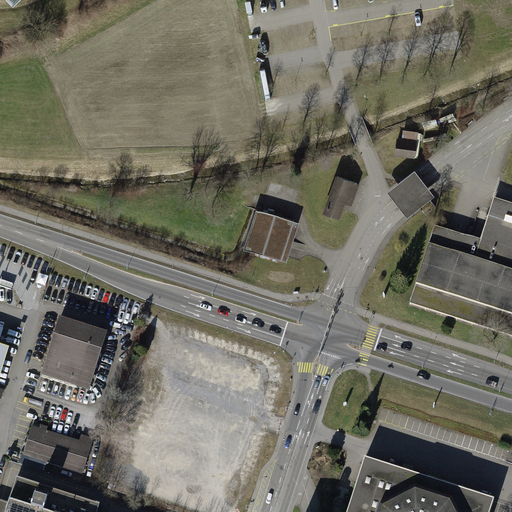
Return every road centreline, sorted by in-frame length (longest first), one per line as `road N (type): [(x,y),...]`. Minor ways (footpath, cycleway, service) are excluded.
road 1 (secondary): [(52,245),(91,267),(322,345)]
road 2 (secondary): [(328,325),(93,250),(52,245)]
road 3 (unknown): [(159,370),(151,344),(165,336),(250,361),(261,378),(259,412),(298,426)]
road 4 (secondary): [(322,345),(511,405)]
road 5 (secondary): [(511,382),(328,325)]
road 6 (unclassified): [(322,345),(272,511)]
road 7 (unknown): [(124,511),(21,478),(8,485),(0,511)]
road 8 (residential): [(328,325),(365,238),(396,204)]
